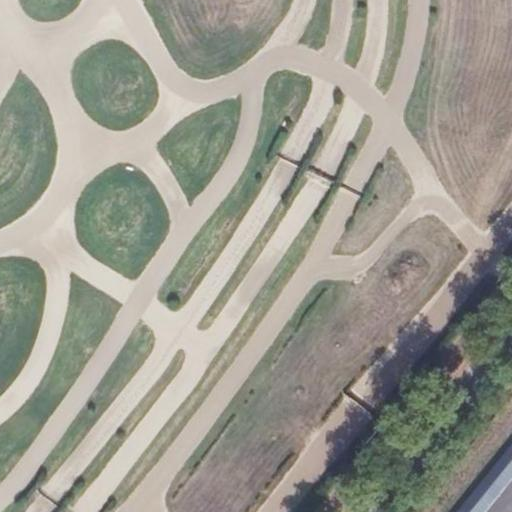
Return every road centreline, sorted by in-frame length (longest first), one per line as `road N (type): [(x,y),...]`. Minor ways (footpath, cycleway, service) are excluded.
road 1 (unknown): [(511,282),(325,511)]
road 2 (residential): [(365,511),(511,335)]
